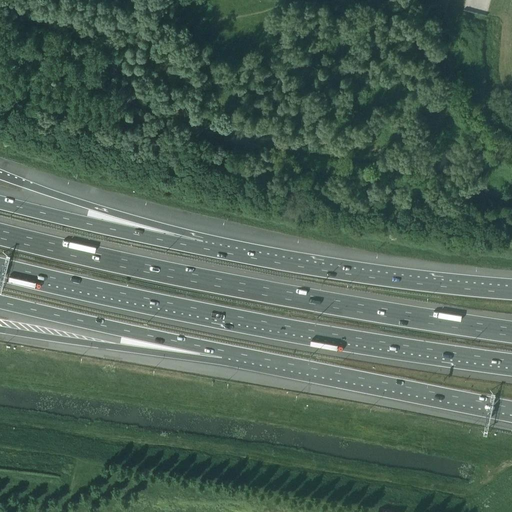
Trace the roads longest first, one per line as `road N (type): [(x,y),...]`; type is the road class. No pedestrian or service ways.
road 1 (motorway): [(511,332),(333,305),(0,234)]
road 2 (motorway): [(0,268),(241,320),(511,363)]
road 3 (motorway): [(511,293),(204,248)]
road 4 (motorway): [(223,350),(511,408)]
road 5 (motorway): [(0,302),(223,350)]
road 6 (motorway): [(0,330),(118,347),(223,350)]
road 7 (motorway): [(204,248),(0,175)]
road 8 (motorway): [(204,248),(0,202)]
